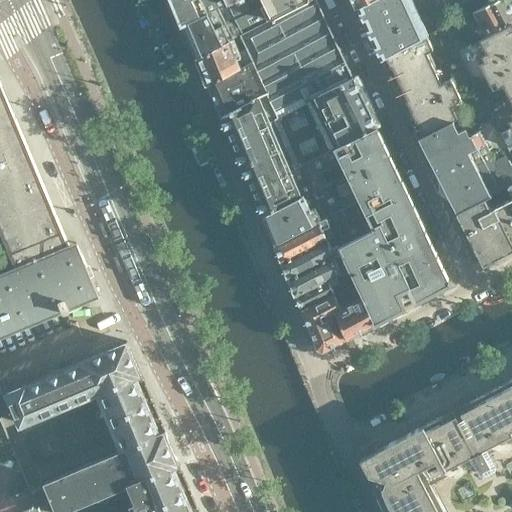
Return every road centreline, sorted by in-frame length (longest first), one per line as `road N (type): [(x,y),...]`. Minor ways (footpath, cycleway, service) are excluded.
road 1 (residential): [(0,30),(229,511)]
road 2 (residential): [(156,0),(308,362)]
road 3 (residential): [(472,280),(338,0)]
road 4 (residential): [(348,454),(511,364)]
road 5 (residential): [(472,280),(308,362)]
